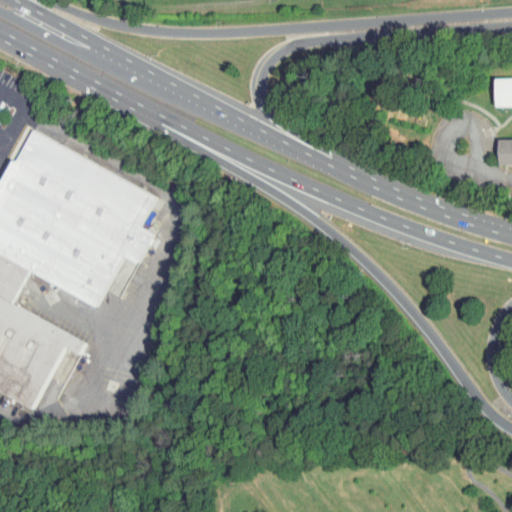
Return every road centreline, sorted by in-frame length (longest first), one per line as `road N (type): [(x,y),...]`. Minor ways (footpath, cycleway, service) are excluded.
road 1 (primary): [(116,92),(151,122),(338,235),(401,295),(511,429)]
road 2 (primary): [(511,11),(184,33),(97,20),(44,0)]
road 3 (primary): [(383,191),(269,113),(260,90),(268,62),(313,40),(511,22)]
road 4 (primary): [(116,92),(339,200),(511,259)]
road 5 (primary): [(383,191),(15,0)]
road 6 (primary): [(176,83),(104,64),(0,9)]
road 7 (primary): [(511,235),(383,191)]
